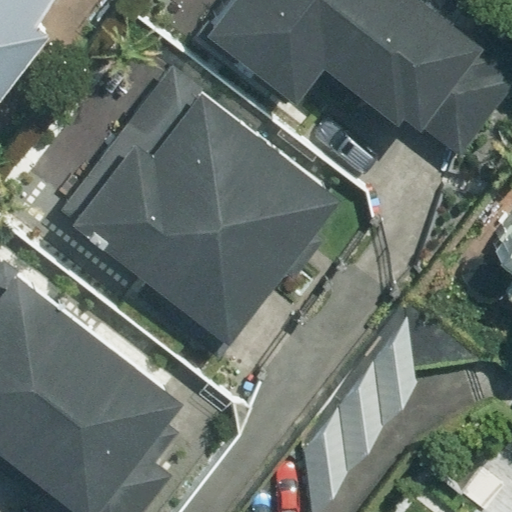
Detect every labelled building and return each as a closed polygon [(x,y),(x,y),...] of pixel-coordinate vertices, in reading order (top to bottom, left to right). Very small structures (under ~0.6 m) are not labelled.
[(0,0),(0,64),(33,21),(20,11),(28,0),(0,0)] [(208,0),(178,40),(264,104),(295,63),(389,135),(402,118),(448,153),(511,69),(511,57),(437,0),(208,0)] [(313,192),(152,68),(41,211),(201,336),(313,192)] [(511,295),(479,342),(511,364),(511,208),(505,204),(472,251),(511,278),(511,295)] [(172,427),(150,410),(160,398),(0,274),(0,467),(57,511),(127,511),(165,463),(152,453),(172,427)] [(295,449),(307,510),(417,350),(381,325),(295,449)]
